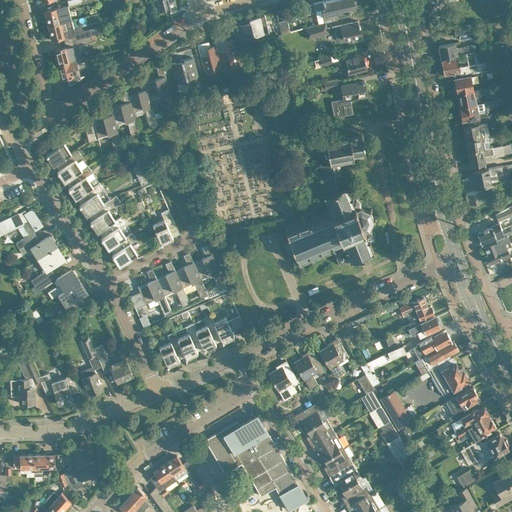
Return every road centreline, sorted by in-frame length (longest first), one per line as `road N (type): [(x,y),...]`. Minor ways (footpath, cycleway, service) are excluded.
road 1 (residential): [(505,328),(454,203),(414,0)]
road 2 (residential): [(384,0),(426,225),(445,225)]
road 3 (unclassified): [(233,357),(457,258)]
road 4 (tertiary): [(445,225),(400,0)]
road 5 (residential): [(98,504),(144,455),(253,388)]
road 6 (residential): [(49,120),(198,12)]
road 7 (unclassified): [(0,433),(70,427),(156,392)]
road 8 (residential): [(253,388),(327,511)]
road 9 (residential): [(103,278),(30,168)]
road 10 (residential): [(156,392),(103,278)]
road 11 (residential): [(19,0),(49,120)]
